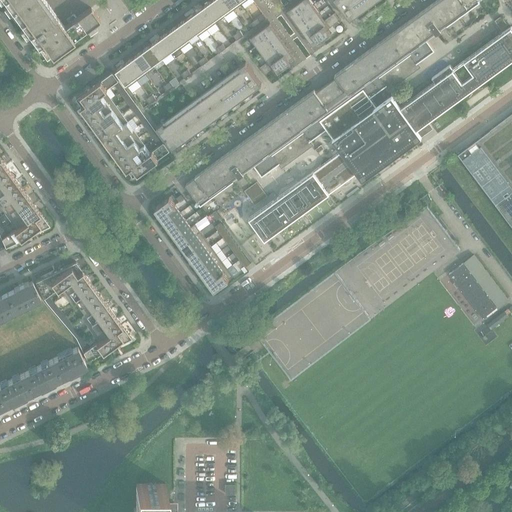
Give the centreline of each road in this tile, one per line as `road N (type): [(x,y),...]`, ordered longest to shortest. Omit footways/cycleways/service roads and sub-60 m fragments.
road 1 (residential): [(207,317),(511,95)]
road 2 (residential): [(413,0),(128,207)]
road 3 (residential): [(0,429),(163,345)]
road 4 (residential): [(44,91),(168,0)]
road 5 (residential): [(128,207),(44,91)]
road 6 (residential): [(79,231),(163,345)]
road 7 (residential): [(0,121),(79,231)]
road 8 (residential): [(207,317),(128,207)]
